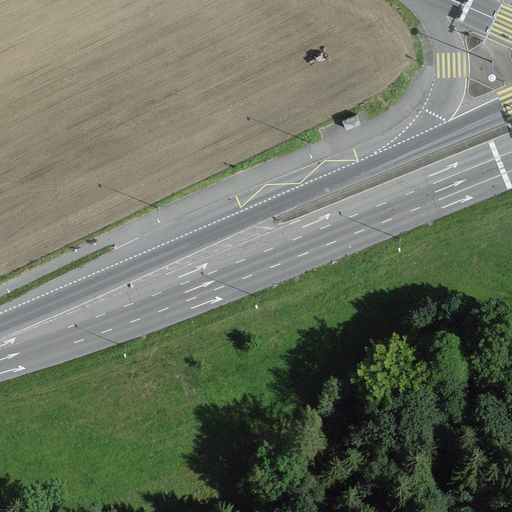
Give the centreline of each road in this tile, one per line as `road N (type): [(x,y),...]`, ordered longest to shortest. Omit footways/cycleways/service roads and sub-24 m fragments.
road 1 (secondary): [(0,352),(91,328),(511,161)]
road 2 (secondary): [(415,148),(61,300),(0,336)]
road 3 (primary): [(428,0),(451,65),(438,118),(415,148)]
